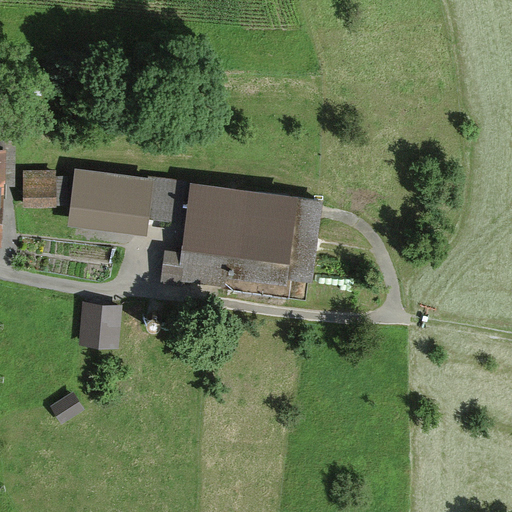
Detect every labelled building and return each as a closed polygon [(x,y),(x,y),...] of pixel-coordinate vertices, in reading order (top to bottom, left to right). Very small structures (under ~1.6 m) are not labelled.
[(75,164),(68,221),(148,231),(155,173),(75,164)] [(23,205),(56,205),(56,167),(23,168),(23,205)] [(298,192),(299,190),(191,176),(179,268),(287,282),(287,276),(313,279),(324,195),(298,192)] [(123,302),(83,299),(80,341),(120,345),(123,302)] [(88,404),(78,392),(62,405),(72,417),(88,404)]
